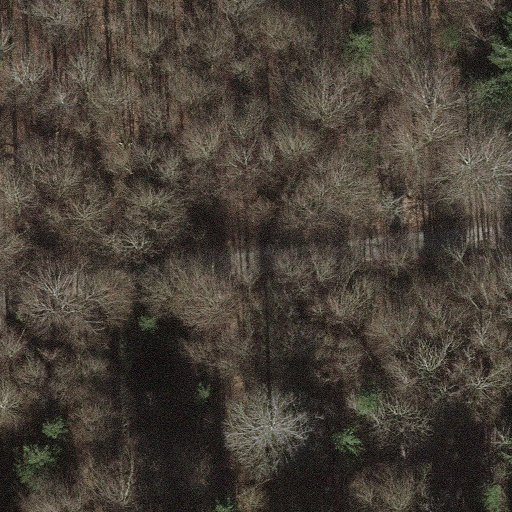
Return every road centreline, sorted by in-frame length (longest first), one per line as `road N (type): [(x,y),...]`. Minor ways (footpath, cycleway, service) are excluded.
road 1 (track): [(511,239),(110,279),(0,300)]
road 2 (track): [(511,405),(474,438),(456,511)]
